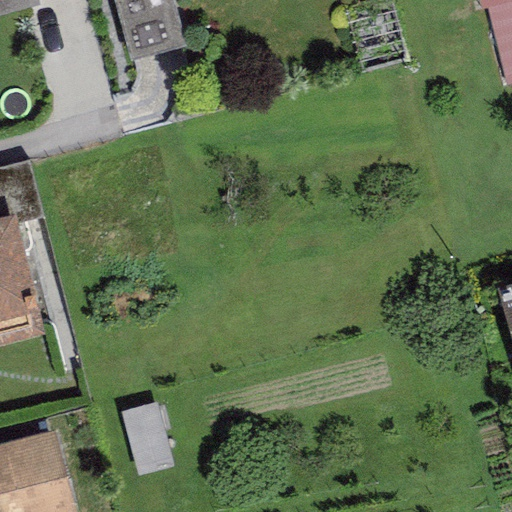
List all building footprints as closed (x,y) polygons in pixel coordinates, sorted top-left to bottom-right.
[(0,0),(0,20),(39,9),(36,0),(0,0)] [(511,0),(482,0),(507,87),(511,85),(511,0)] [(14,221),(0,224),(0,348),(43,338),(14,221)] [(511,291),(494,298),(511,357),(511,291)] [(73,511),(53,435),(0,448),(0,511),(73,511)]
